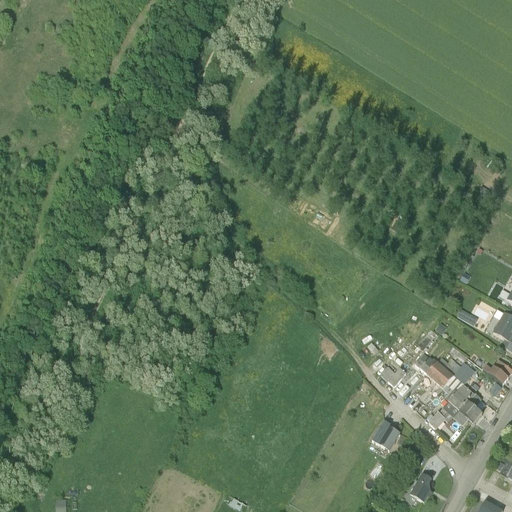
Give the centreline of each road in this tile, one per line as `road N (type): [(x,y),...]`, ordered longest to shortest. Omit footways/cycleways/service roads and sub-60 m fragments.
road 1 (track): [(171,151),(196,183),(208,222),(382,391)]
road 2 (residential): [(382,391),(470,483)]
